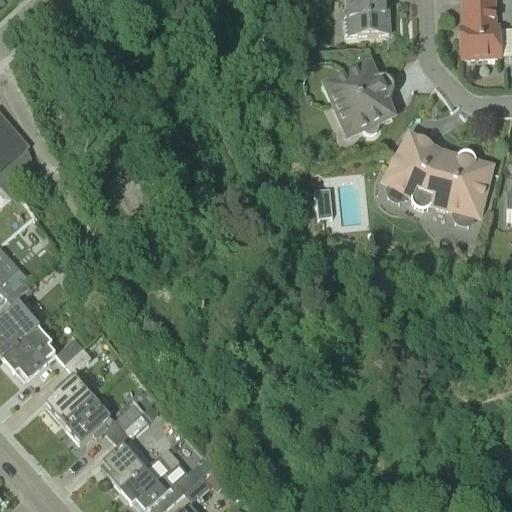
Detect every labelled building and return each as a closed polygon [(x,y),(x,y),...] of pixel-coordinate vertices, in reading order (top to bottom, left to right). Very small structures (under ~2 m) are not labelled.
[(384,20),(382,0),(346,0),(347,23),(344,23),(345,40),(388,38),(388,20),(384,20)] [(494,32),(493,5),(463,6),(464,33),(460,33),(461,63),(499,61),(498,31),(494,32)] [(375,83),(374,82),(369,70),(325,89),(347,140),(362,133),(365,137),(370,138),(375,136),(378,132),(377,127),(391,120),(385,107),(390,103),(393,98),(393,93),(390,87),(386,84),(380,82),(375,83)] [(0,191),(32,163),(28,155),(27,153),(28,152),(0,121),(0,191)] [(456,164),(447,162),(429,155),(409,144),(386,185),(411,200),(411,205),(413,210),(417,213),(422,214),(428,212),(431,208),(477,219),(489,173),(475,169),(475,166),(473,162),(471,160),(468,158),(464,158),(461,159),(458,161),(456,164)] [(19,196),(9,186),(1,193),(11,203),(19,196)] [(315,203),(329,202),(329,194),(315,195),(315,203)] [(368,225),(367,208),(344,209),(344,226),(368,225)] [(0,291),(0,298),(5,305),(22,289),(26,286),(21,280),(17,276),(10,283),(0,291)] [(17,311),(31,298),(22,289),(5,305),(13,314),(17,311)] [(73,322),(79,317),(70,308),(64,313),(73,322)] [(33,338),(16,319),(12,315),(0,325),(0,359),(4,364),(32,339),(33,338)] [(32,339),(4,364),(14,375),(17,373),(27,383),(51,361),(45,355),(51,350),(36,335),(33,338),(32,339)] [(63,371),(82,354),(73,345),(55,361),(63,371)] [(82,354),(63,371),(71,379),(90,363),(82,354)] [(61,431),(92,404),(73,383),(43,411),(61,431)] [(111,445),(140,419),(132,410),(114,426),(110,423),(109,423),(92,404),(61,431),(79,451),(92,439),(95,443),(103,436),(111,445)] [(150,409),(144,416),(140,419),(147,427),(157,418),(150,409)] [(121,495),(144,475),(123,451),(148,428),(140,419),(111,445),(119,454),(102,469),(113,481),(110,483),(121,495)] [(187,442),(173,452),(184,467),(198,457),(187,442)] [(148,511),(173,491),(165,481),(172,475),(160,461),(144,475),(121,495),(131,507),(134,504),(140,511),(148,511)] [(183,498),(202,482),(194,473),(175,489),(183,498)] [(217,495),(226,487),(214,474),(204,482),(217,495)] [(202,482),(183,498),(190,507),(209,491),(202,482)]
